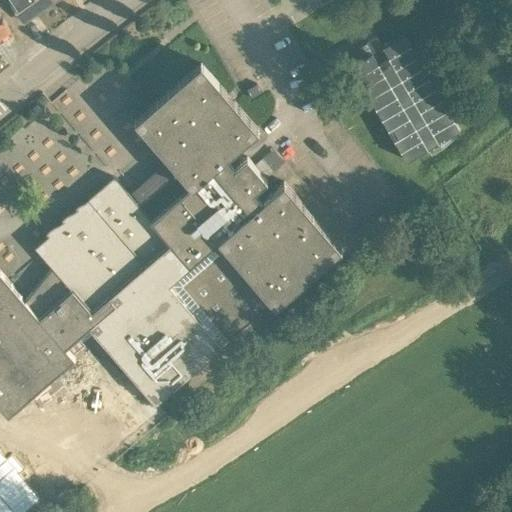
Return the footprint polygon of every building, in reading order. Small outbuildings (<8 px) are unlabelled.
[(54,0),(53,0),(7,0),(23,22),(54,0)] [(0,38),(10,31),(3,22),(4,21),(2,18),(1,19),(0,17),(0,38)] [(373,93),(405,157),(454,133),(455,133),(465,128),(457,112),(458,126),(410,28),(383,41),(380,34),(360,44),(362,69),(373,92),(373,93)] [(155,402),(222,345),(271,302),(275,306),(341,248),(284,182),(262,200),(254,191),(267,180),(253,164),(247,156),(234,168),(226,158),(258,130),(201,63),(134,121),(181,175),(142,209),(116,178),(116,177),(114,177),(113,177),(112,177),(111,178),(88,198),(83,201),(78,204),(76,206),(77,208),(72,211),(65,215),(62,218),(63,220),(59,222),(51,227),(46,232),(48,235),(35,246),(52,267),(25,299),(0,270),(0,406),(8,415),(75,358),(65,346),(89,326),(155,402)] [(261,155),(265,166),(282,160),(278,149),(261,155)] [(113,394),(76,424),(108,462),(144,431),(113,394)]
